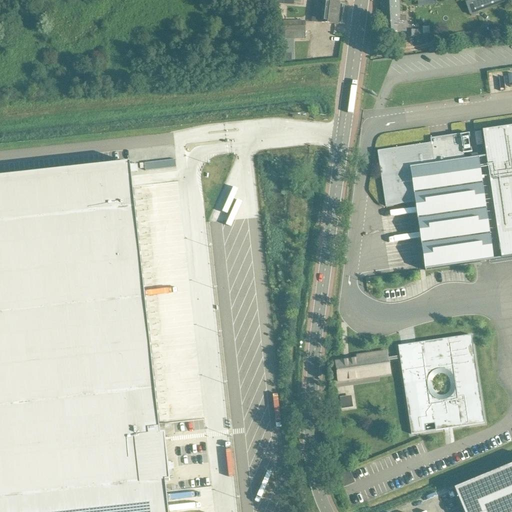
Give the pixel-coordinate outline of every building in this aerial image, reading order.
[(401,32),(400,14),(402,14),(402,11),(400,12),(398,0),(381,0),(384,44),(399,43),(398,32),(401,32)] [(508,1),(507,0),(465,0),(470,14),(508,1)] [(339,10),(340,3),(322,1),(314,1),(312,22),(335,25),(337,10),(339,10)] [(305,32),(305,21),(279,21),(279,32),(305,32)] [(419,30),(408,30),(409,37),(416,37),(416,41),(427,41),(426,35),(423,35),(423,30),(419,30)] [(511,127),(482,131),(486,157),(468,160),(463,161),(459,135),(430,139),(430,143),(377,151),(385,207),(415,203),(425,269),(465,264),(493,260),(511,257),(511,127)] [(129,164),(0,177),(0,511),(168,511),(165,481),(170,481),(164,435),(159,435),(159,434),(129,164)] [(427,280),(426,273),(399,277),(401,289),(419,287),(418,281),(427,280)] [(396,357),(387,358),(387,352),(356,356),(357,359),(335,362),(337,382),(390,374),(388,361),(400,360),(402,376),(406,376),(414,433),(411,433),(411,434),(436,431),(435,427),(459,424),(459,427),(484,423),(484,422),(481,423),(472,366),(475,366),(470,336),(471,336),(471,335),(449,339),(449,342),(418,347),(419,353),(400,356),(399,356),(396,357)] [(511,511),(511,464),(454,488),(463,511),(511,511)]
